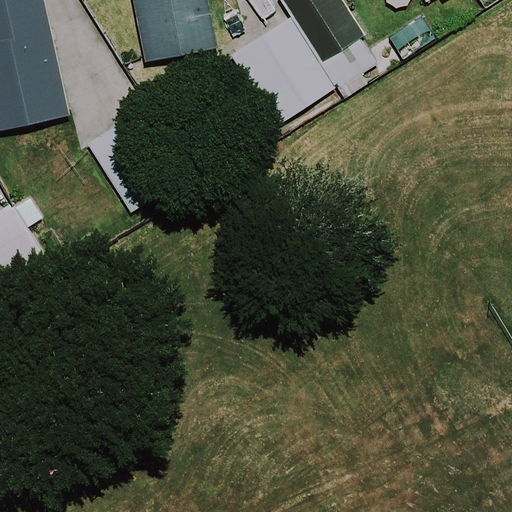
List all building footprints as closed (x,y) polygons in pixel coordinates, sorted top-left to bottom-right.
[(0,0),(0,131),(65,116),(37,0),(0,0)] [(213,48),(202,0),(123,0),(137,64),(213,48)] [(357,37),(333,0),(274,0),(287,19),(227,57),(273,128),(330,90),(314,65),(357,37)] [(165,194),(125,121),(84,143),(124,217),(165,194)] [(0,282),(38,261),(5,202),(0,205),(0,282)]
